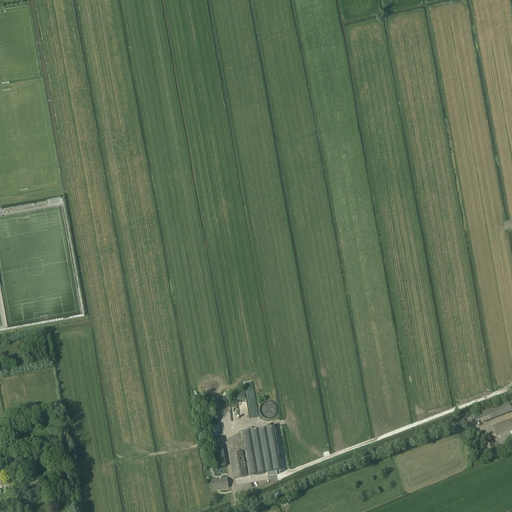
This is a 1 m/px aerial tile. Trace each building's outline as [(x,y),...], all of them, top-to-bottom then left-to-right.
[(250,384),(244,385),(248,400),(254,398),(250,384)] [(485,409),(478,412),(472,414),(476,424),(480,422),(481,424),(490,421),(511,412),(511,410),(508,400),(485,409)] [(498,443),(493,444),(495,449),(496,448),(497,450),(500,449),(511,444),(511,419),(492,427),(498,443)] [(242,433),(250,476),(267,473),(267,477),(277,475),(276,472),(281,471),(278,458),(280,457),(275,428),(254,431),(242,433)] [(495,449),(493,444),(493,443),(484,446),(489,458),(497,455),(495,449)] [(225,467),(222,447),(214,448),(217,468),(225,467)] [(242,452),(230,454),(235,479),(247,477),(242,452)] [(228,489),(227,479),(211,482),(213,491),(228,489)]
